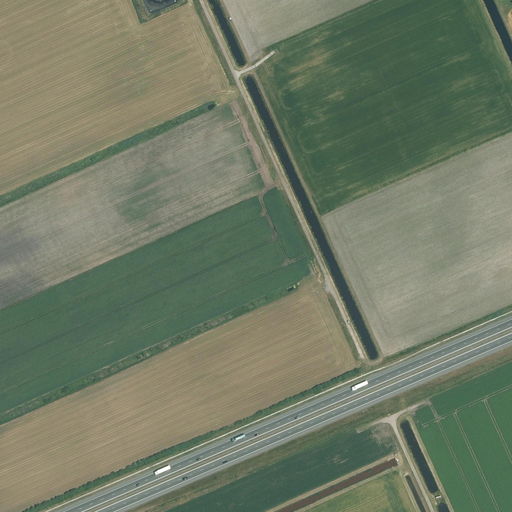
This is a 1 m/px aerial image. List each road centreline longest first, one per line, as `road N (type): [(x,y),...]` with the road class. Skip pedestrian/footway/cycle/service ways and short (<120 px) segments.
road 1 (motorway): [(511,323),(73,511)]
road 2 (motorway): [(104,511),(511,337)]
road 3 (unclassified): [(362,357),(200,0)]
